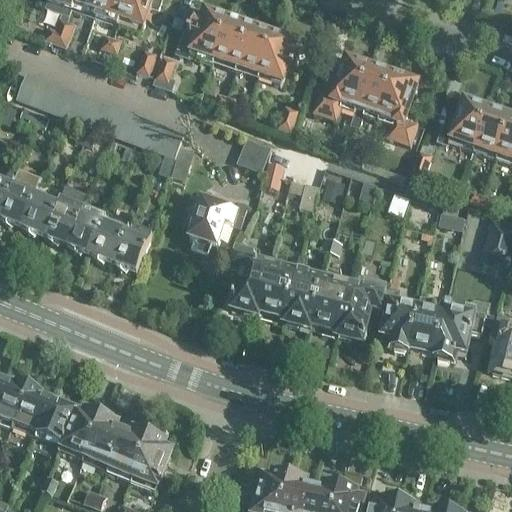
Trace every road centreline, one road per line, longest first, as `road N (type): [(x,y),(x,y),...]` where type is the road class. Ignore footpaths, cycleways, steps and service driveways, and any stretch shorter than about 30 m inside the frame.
road 1 (primary): [(245,397),(511,459)]
road 2 (primary): [(0,303),(245,397)]
road 3 (residential): [(511,55),(349,0)]
road 4 (residential): [(209,511),(245,397)]
